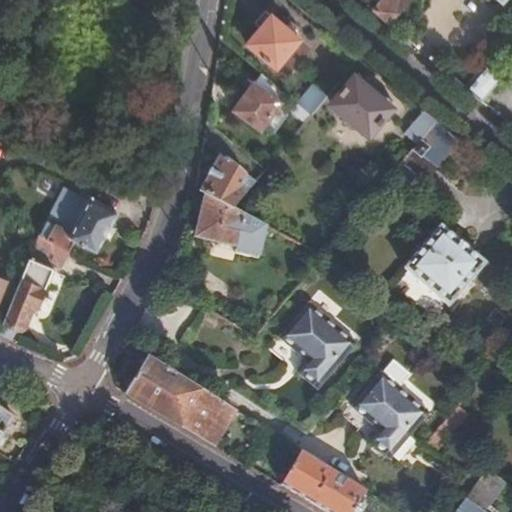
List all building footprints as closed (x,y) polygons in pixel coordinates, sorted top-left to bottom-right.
[(389,24),(408,0),(379,0),(371,9),(389,24)] [(300,39),(265,9),(253,21),(259,26),(245,43),(275,67),(300,39)] [(503,76),(486,63),(465,88),(481,102),(503,76)] [(286,96),(259,73),(231,111),(261,132),(263,130),(279,106),(286,96)] [(352,76),(329,103),(367,134),(389,107),(388,106),(391,102),(357,74),(354,77),(352,76)] [(312,114),(314,112),(324,99),(311,88),(297,105),(309,114),(312,114)] [(279,106),(263,130),(272,136),(290,112),(279,106)] [(417,145),(419,142),(436,122),(424,112),(404,135),(417,145)] [(219,156),(202,193),(207,195),(232,209),(245,195),(238,190),(244,176),(226,159),(236,147),(206,122),(203,143),(219,156)] [(390,176),(386,181),(407,199),(423,181),(434,169),(419,155),(426,148),(419,142),(417,145),(390,176)] [(39,231),(66,245),(72,234),(94,246),(115,206),(87,191),(86,194),(63,183),(39,231)] [(232,209),(207,195),(198,238),(235,247),(232,255),(255,262),(266,227),(259,224),(232,209)] [(439,226),(403,268),(447,305),(483,264),(439,226)] [(59,262),(68,246),(66,245),(39,231),(36,230),(30,247),(59,262)] [(0,324),(0,335),(6,338),(16,342),(21,329),(31,305),(35,307),(52,265),(27,255),(0,324)] [(220,318),(182,294),(168,316),(206,339),(220,318)] [(355,343),(307,302),(279,337),(305,361),(297,372),(317,388),(355,343)] [(149,358),(126,394),(212,445),(233,411),(149,358)] [(390,359),(379,375),(399,388),(409,372),(390,359)] [(425,415),(377,375),(348,409),(375,432),(366,443),(387,460),(425,415)] [(0,435),(11,417),(0,409),(0,435)] [(324,511),(353,511),(365,493),(300,452),(279,485),(324,511)] [(486,473),(477,484),(455,511),(500,511),(502,510),(493,503),(506,485),(486,473)]
